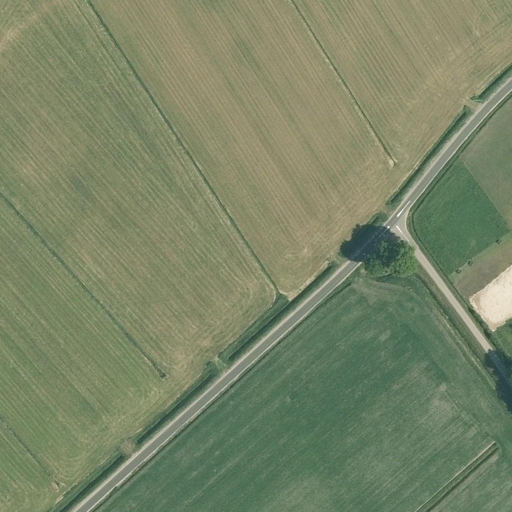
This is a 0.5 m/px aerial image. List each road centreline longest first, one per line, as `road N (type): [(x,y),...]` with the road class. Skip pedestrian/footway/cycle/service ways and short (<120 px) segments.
road 1 (unclassified): [(80,511),(394,222)]
road 2 (unclassified): [(511,383),(394,222)]
road 3 (unclassified): [(394,222),(511,84)]
